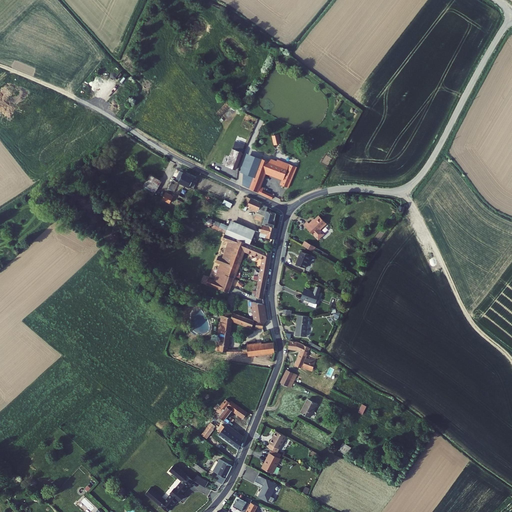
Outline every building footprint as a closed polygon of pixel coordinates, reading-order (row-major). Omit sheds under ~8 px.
[(259,119),(249,141),(254,143),(263,121),(259,119)] [(281,143),(280,134),(273,134),(274,144),(281,143)] [(219,163),(229,167),(235,149),(238,143),(229,138),(219,163)] [(241,185),(253,190),(255,187),(253,184),(246,181),(256,157),(235,149),(229,167),(245,173),(241,185)] [(281,185),(291,164),(284,161),(282,166),(277,165),(278,162),(272,160),(271,162),(256,157),(246,181),(253,184),(259,168),(277,175),(274,182),(281,185)] [(170,179),(183,186),(189,176),(172,167),(170,170),(172,171),(170,174),(169,173),(168,175),(161,187),(165,189),(166,187),(168,188),(170,184),(168,183),(170,179)] [(157,184),(161,187),(168,175),(164,173),(157,184)] [(137,187),(149,193),(156,180),(143,174),(137,187)] [(253,190),(265,196),(267,192),(255,187),(253,190)] [(155,197),(162,202),(166,195),(158,191),(155,197)] [(261,207),(262,204),(255,201),(255,199),(240,193),(235,206),(242,208),(243,205),(259,211),(257,220),(267,224),(268,218),(267,218),(269,211),(261,207)] [(217,203),(225,206),(227,202),(219,198),(217,203)] [(301,222),(298,225),(313,239),(319,232),(314,228),(320,222),(312,215),(304,224),(301,222)] [(241,241),(244,242),(250,228),(227,218),(224,225),(203,216),(200,224),(219,232),(241,241)] [(257,220),(254,231),(258,233),(258,236),(267,238),(271,226),(257,220)] [(238,248),(241,241),(219,232),(217,236),(229,242),(223,257),(216,255),(216,256),(211,254),(209,260),(213,262),(210,269),(219,273),(213,288),(221,291),(238,248)] [(229,242),(217,236),(217,238),(222,240),(216,255),(223,257),(229,242)] [(256,298),(256,297),(257,287),(265,251),(255,247),(244,242),(241,241),(238,248),(256,256),(249,295),(249,296),(250,295),(256,298)] [(310,246),(300,241),(297,245),(308,251),(310,246)] [(295,251),(291,263),(301,267),(306,256),(295,251)] [(219,273),(210,269),(206,278),(201,276),(198,282),(213,288),(219,273)] [(298,286),(295,294),(302,297),(301,302),(309,304),(313,296),(311,295),(313,292),(312,291),(315,285),(310,283),(308,290),(298,286)] [(255,321),(259,323),(261,318),(258,304),(257,305),(246,300),(248,317),(251,318),(250,319),(255,321)] [(240,353),(267,351),(267,339),(235,343),(235,345),(233,346),(232,347),(219,347),(223,317),(244,325),(246,318),(224,309),(223,311),(217,311),(216,321),(212,320),(209,341),(213,342),(212,348),(217,350),(217,351),(239,351),(240,353)] [(303,313),(291,311),(289,331),(301,333),(303,313)] [(301,343),(290,342),(289,347),(303,350),(296,362),(305,367),(306,364),(315,368),(319,362),(309,357),(307,359),(306,358),(311,348),(301,343)] [(288,369),(285,376),(294,381),(298,374),(288,369)] [(285,376),(282,383),(291,388),(294,381),(285,376)] [(222,408),(234,414),(237,408),(221,398),(219,400),(216,398),(208,409),(211,411),(209,414),(214,417),(222,408)] [(309,398),(302,412),(311,417),(318,403),(309,398)] [(358,412),(363,414),(367,406),(362,403),(358,412)] [(215,424),(235,436),(236,432),(217,420),(215,424)] [(193,433),(197,437),(206,425),(202,422),(193,433)] [(209,433),(231,446),(235,436),(215,424),(212,422),(209,428),(211,429),(209,433)] [(262,434),(259,441),(269,447),(278,431),(268,425),(265,430),(266,431),(264,435),(262,434)] [(343,442),(338,450),(347,455),(352,447),(343,442)] [(257,459),(254,464),(265,470),(272,455),(262,449),(260,453),(261,453),(258,459),(257,459)] [(207,472),(216,479),(224,462),(208,455),(206,459),(204,458),(200,468),(208,471),(207,472)] [(186,460),(184,463),(195,473),(197,471),(186,460)] [(185,477),(166,461),(161,467),(174,477),(167,485),(166,485),(165,485),(174,493),(175,492),(173,491),(185,477)] [(189,472),(185,477),(197,484),(200,479),(194,476),(189,472)] [(216,479),(207,472),(205,478),(214,481),(216,479)] [(174,493),(165,485),(162,489),(163,490),(157,497),(142,484),(137,490),(159,508),(170,495),(171,497),(174,493)] [(241,511),(247,502),(241,499),(238,496),(236,499),(233,497),(230,503),(238,508),(237,509),(241,511)] [(241,511),(240,511),(250,511),(251,510),(255,505),(248,501),(247,502),(241,511)]
